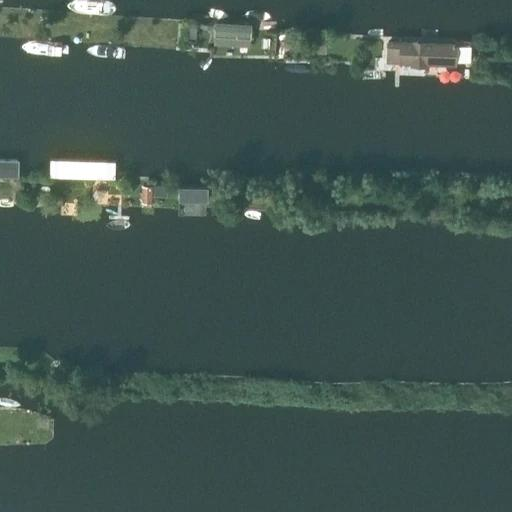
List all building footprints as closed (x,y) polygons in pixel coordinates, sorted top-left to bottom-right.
[(249,23),(211,20),(211,37),(249,37),(249,23)] [(316,37),(316,49),(324,49),(324,37),(316,37)] [(455,42),(385,39),(385,60),(410,61),(410,64),(423,65),(424,62),(454,63),(455,42)] [(49,160),(49,177),(113,178),(113,162),(49,160)] [(142,183),(142,200),(152,201),(153,184),(142,183)] [(154,184),(154,193),(166,194),(166,185),(154,184)] [(176,186),(177,199),(206,200),(206,186),(176,186)]
